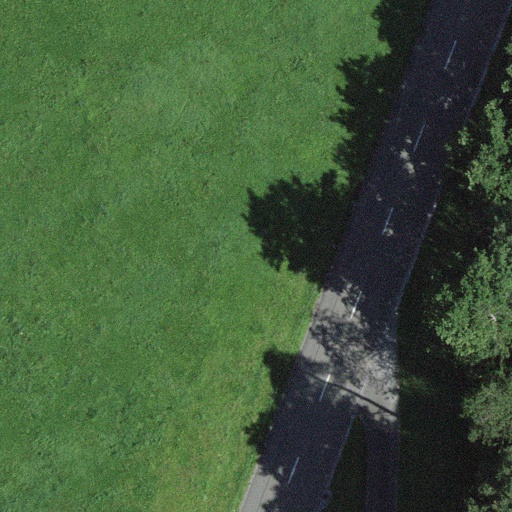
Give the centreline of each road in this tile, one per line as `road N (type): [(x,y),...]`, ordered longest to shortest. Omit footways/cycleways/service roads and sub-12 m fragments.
road 1 (tertiary): [(485,0),(282,511)]
road 2 (track): [(369,511),(365,302)]
